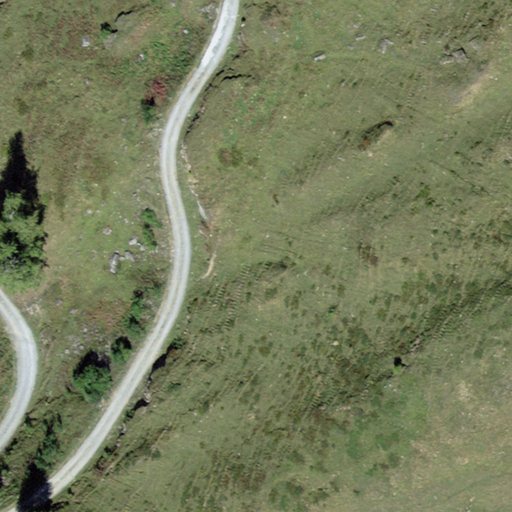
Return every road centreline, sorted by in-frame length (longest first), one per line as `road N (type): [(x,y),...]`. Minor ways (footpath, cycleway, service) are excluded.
road 1 (track): [(233,0),(173,137),(171,182),(187,230),(184,302),(118,425),(32,511)]
road 2 (track): [(0,457),(38,402),(31,345),(0,292)]
